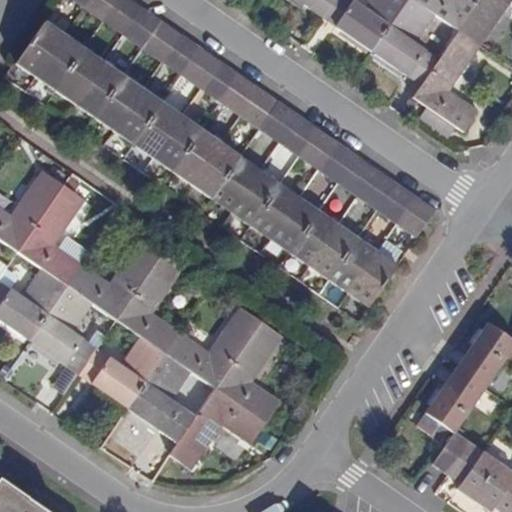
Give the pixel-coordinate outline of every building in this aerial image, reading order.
[(70,0),(83,9),(89,0),(70,0)] [(89,0),(83,9),(103,22),(117,0),(89,0)] [(117,0),(103,22),(122,35),(141,8),(129,0),(117,0)] [(292,0),(320,19),(332,0),(292,0)] [(367,0),(362,7),(352,0),(332,0),(320,19),(370,53),(406,0),(367,0)] [(415,44),(435,16),(411,0),(406,0),(370,53),(419,87),(438,59),(415,44)] [(411,0),(435,16),(457,32),(478,0),(411,0)] [(511,0),(478,0),(457,32),(479,47),(510,3),(511,4),(511,0)] [(122,35),(142,49),(161,22),(141,8),(122,35)] [(14,65),(35,79),(64,36),(43,22),(14,65)] [(142,49),(162,63),(180,35),(161,22),(142,49)] [(449,92),(479,47),(457,32),(438,59),(419,87),(411,99),(461,134),(477,111),(449,92)] [(162,63),(182,76),(201,49),(180,35),(162,63)] [(35,79),(54,93),(84,50),(64,36),(35,79)] [(182,76),(200,90),(219,62),(201,49),(182,76)] [(54,93),(74,106),(103,63),(84,50),(54,93)] [(200,90),(221,103),(240,76),(219,62),(200,90)] [(74,106),(94,120),(123,77),(103,63),(74,106)] [(221,103),(241,117),(260,90),(240,76),(221,103)] [(94,120),(113,133),(143,90),(123,77),(94,120)] [(113,133),(133,147),(163,104),(143,90),(113,133)] [(241,117),(259,130),(278,102),(260,90),(241,117)] [(259,130),(279,144),(298,116),(278,102),(259,130)] [(133,147),(152,160),(182,117),(163,104),(133,147)] [(279,144),(299,158),(318,130),(298,116),(279,144)] [(152,160),(172,174),(202,131),(182,117),(152,160)] [(299,158),(319,171),(338,144),(318,130),(299,158)] [(172,174),(192,188),(222,145),(202,131),(172,174)] [(319,171),(337,184),(356,156),(338,144),(319,171)] [(192,188),(211,201),(240,157),(222,145),(192,188)] [(337,184),(357,197),(376,170),(356,156),(337,184)] [(211,201),(230,214),(260,171),(240,157),(211,201)] [(357,197),(377,211),(396,183),(376,170),(357,197)] [(10,214),(0,207),(0,241),(2,242),(17,253),(63,186),(40,171),(10,214)] [(230,214),(251,229),(281,185),(260,171),(230,214)] [(377,211),(396,225),(415,197),(396,183),(377,211)] [(251,229),(270,242),(300,198),(281,185),(251,229)] [(85,201),(63,186),(17,253),(39,268),(66,287),(82,264),(53,245),(85,201)] [(396,225),(415,238),(434,210),(415,197),(396,225)] [(270,242),(289,255),(319,211),(300,198),(270,242)] [(289,255),(308,268),(338,224),(319,211),(289,255)] [(308,268),(328,282),(358,238),(338,224),(308,268)] [(328,282),(347,296),(377,252),(358,238),(328,282)] [(109,282),(82,264),(66,287),(93,305),(117,322),(162,255),(139,239),(109,282)] [(347,296),(367,309),(397,265),(377,252),(347,296)] [(183,269),(162,255),(117,322),(138,336),(166,355),(181,333),(153,313),(183,269)] [(20,296),(0,281),(0,324),(28,344),(66,287),(39,268),(20,296)] [(73,333),(93,305),(66,287),(28,344),(78,378),(99,348),(73,333)] [(238,307),(214,341),(191,325),(188,329),(185,326),(181,333),(166,355),(215,389),(261,323),(238,307)] [(282,338),(261,323),(215,389),(265,423),(280,401),(252,382),(282,338)] [(511,342),(485,323),(454,369),(484,389),(511,347),(511,342)] [(120,364),(99,348),(78,378),(127,412),(166,355),(138,336),(120,364)] [(127,412),(176,446),(215,389),(166,355),(127,412)] [(424,413),(448,431),(453,434),(484,389),(454,369),(424,413)] [(249,446),(265,423),(215,389),(176,446),(168,457),(190,472),(221,426),(249,446)] [(448,476),(468,445),(453,434),(432,466),(448,476)] [(511,473),(481,454),(468,445),(448,476),(460,484),(457,489),(489,511),(492,511),(495,509),(500,511),(510,511),(511,509),(511,473)] [(0,511),(43,511),(0,482),(0,511)]
